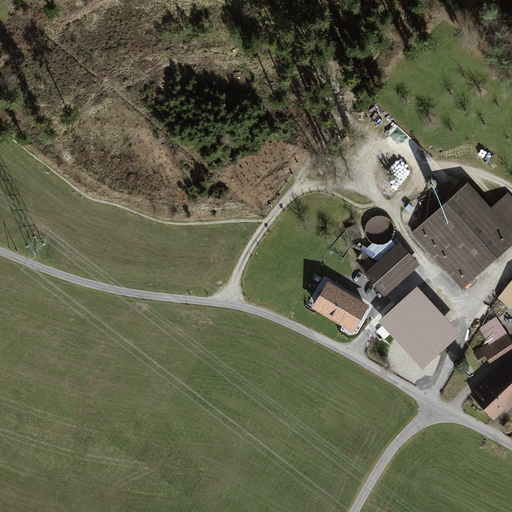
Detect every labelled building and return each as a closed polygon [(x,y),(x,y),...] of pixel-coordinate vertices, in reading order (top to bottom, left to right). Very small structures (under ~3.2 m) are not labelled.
[(461,190),(414,232),(463,287),(510,244),(486,218),(493,212),(491,209),(480,198),(473,203),(461,190)] [(511,200),(506,195),(491,209),(493,212),(486,218),(510,244),(511,242),(511,200)] [(415,265),(398,247),(367,275),(376,285),(369,290),(374,295),(364,305),(378,321),(395,306),(383,292),(392,283),(393,285),(415,265)] [(511,280),(498,297),(509,307),(511,303),(511,280)] [(435,290),(421,303),(436,319),(450,306),(435,290)] [(388,321),(377,331),(401,357),(412,346),(422,357),(449,333),(436,319),(421,303),(394,327),(388,321)] [(496,342),(506,335),(508,334),(497,318),(480,329),(489,344),(495,340),(496,342)] [(486,354),(489,359),(511,343),(506,335),(496,342),(495,340),(489,344),(482,349),(486,354)] [(486,354),(482,349),(475,353),(479,358),(486,354)] [(479,387),(472,394),(493,416),(511,398),(511,365),(483,392),(479,387)]
